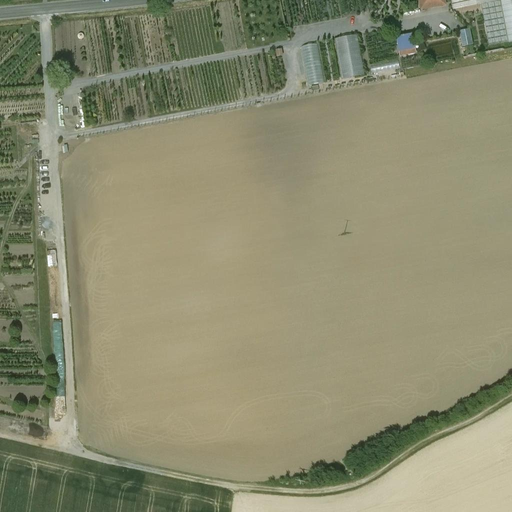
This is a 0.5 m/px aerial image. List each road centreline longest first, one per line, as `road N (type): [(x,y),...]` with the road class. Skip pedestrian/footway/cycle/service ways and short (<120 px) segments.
road 1 (track): [(45,10),(71,449),(0,433)]
road 2 (track): [(511,398),(337,490),(230,487),(71,449)]
road 3 (secondary): [(143,0),(0,14)]
